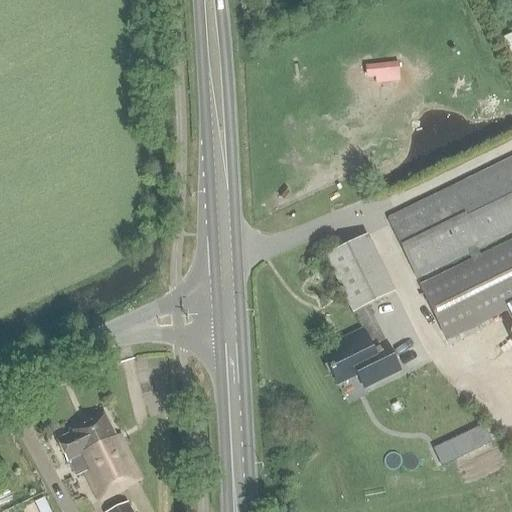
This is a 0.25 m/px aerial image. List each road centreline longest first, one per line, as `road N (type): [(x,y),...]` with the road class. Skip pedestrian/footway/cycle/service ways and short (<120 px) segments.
road 1 (primary): [(196,0),(216,318)]
road 2 (primary): [(240,317),(220,0)]
road 3 (primary): [(249,511),(240,317)]
road 4 (primary): [(216,318),(225,511)]
road 5 (unclassified): [(175,321),(89,342),(6,382)]
